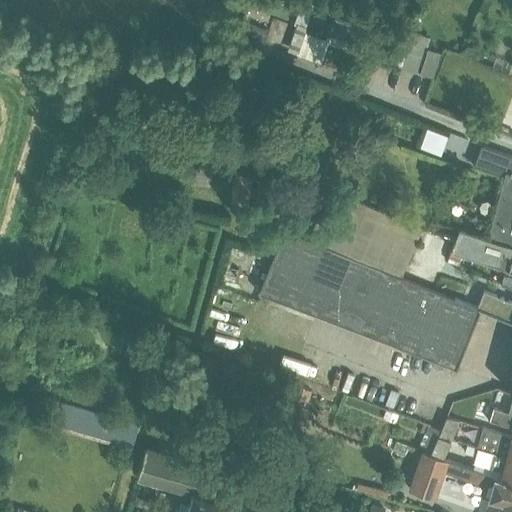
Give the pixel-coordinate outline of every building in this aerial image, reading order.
[(335,12),(327,45),(357,52),(365,20),(335,12)] [(373,21),(362,54),(432,77),(441,52),(427,48),(431,37),(416,32),(414,32),(413,35),(373,21)] [(288,51),(292,39),(247,23),(243,34),(288,51)] [(292,39),(288,51),(298,55),(308,28),(298,25),(292,39)] [(428,128),(421,147),(441,154),(448,135),(428,128)] [(488,237),(511,243),(511,155),(482,145),(474,165),(504,177),(489,234),(488,237)] [(234,173),(231,203),(240,204),(248,205),(252,175),(246,175),(234,173)] [(309,239),(326,245),(345,253),(364,260),(383,268),(403,276),(422,228),(328,190),(322,206),(309,239)] [(326,245),(309,239),(284,228),(275,225),(264,252),(274,256),(259,293),(299,308),(326,245)] [(511,243),(488,237),(459,227),(449,256),(448,259),(458,262),(459,260),(464,253),(511,266),(511,243)] [(326,245),(299,308),(319,316),(345,253),(326,245)] [(345,253),(319,316),(338,323),(364,260),(345,253)] [(383,268),(364,260),(338,323),(358,331),(383,268)] [(403,276),(383,268),(358,331),(379,338),(403,276)] [(511,268),(509,274),(503,272),(501,283),(511,286),(511,268)] [(403,276),(379,338),(400,346),(423,284),(403,276)] [(423,284),(400,346),(419,354),(442,292),(423,284)] [(477,306),(481,308),(511,319),(511,301),(483,291),(477,306)] [(442,292),(419,354),(456,368),(481,308),(477,306),(442,292)] [(197,349),(178,403),(202,411),(220,357),(197,349)] [(295,384),(291,395),(308,400),(311,390),(295,384)] [(331,389),(326,402),(338,406),(343,393),(331,389)] [(511,393),(508,411),(493,407),(489,422),(511,428),(511,393)] [(57,403),(55,412),(59,413),(54,427),(132,450),(139,425),(62,402),(62,404),(57,403)] [(440,434),(452,438),(459,420),(447,416),(441,428),(440,434)] [(422,450),(445,458),(452,438),(440,434),(441,428),(428,423),(418,447),(422,450)] [(476,445),(511,456),(511,435),(481,426),(476,445)] [(473,468),(511,481),(511,456),(476,445),(467,443),(465,452),(476,456),(473,468)] [(148,444),(138,477),(191,495),(189,505),(181,502),(179,508),(176,507),(174,511),(231,511),(233,503),(217,499),(225,467),(148,444)] [(445,458),(422,450),(408,488),(436,498),(445,471),(476,482),(488,487),(485,495),(489,497),(484,511),(511,511),(511,481),(473,468),(445,458)] [(358,483),(357,490),(387,497),(389,491),(358,483)] [(372,503),(368,511),(383,511),(385,507),(372,503)]
